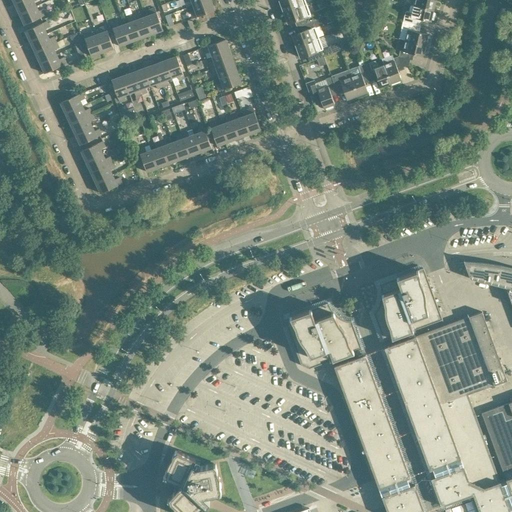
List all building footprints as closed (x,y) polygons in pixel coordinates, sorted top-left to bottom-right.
[(16,8),(19,14),(37,6),(34,1),(36,0),(22,0),(14,4),(16,8)] [(195,10),(190,12),(192,18),(198,16),(215,10),(211,0),(208,0),(193,6),(195,10)] [(281,0),(280,1),(284,12),(306,4),(304,0),(281,0)] [(414,6),(433,11),(435,0),(414,0),(415,0),(414,6)] [(298,19),(300,25),(320,18),(318,11),(310,14),(306,4),(284,12),(288,23),(298,19)] [(433,12),(433,11),(414,6),(411,5),(410,12),(408,11),(407,11),(406,12),(405,12),(405,13),(403,22),(418,25),(420,19),(430,22),(431,20),(433,20),(435,13),(433,12)] [(37,6),(19,14),(24,25),(46,15),(43,9),(39,11),(37,6)] [(150,14),(146,16),(152,34),(163,30),(155,8),(149,10),(150,14)] [(145,36),(152,34),(146,16),(140,18),(139,13),(133,16),(141,39),(146,37),(145,36)] [(296,46),(319,38),(315,27),(335,20),(332,14),(320,18),(300,25),(303,31),(292,35),(296,46)] [(129,22),(124,24),(130,42),(137,40),(141,39),(133,16),(127,18),(129,22)] [(25,31),(30,41),(47,33),(45,29),(49,27),(47,21),(25,31)] [(119,46),(130,42),(124,24),(119,26),(117,21),(111,24),(119,46)] [(417,32),(418,25),(403,22),(401,28),(408,30),(405,40),(425,45),(427,34),(417,32)] [(101,33),(96,34),(103,52),(114,48),(105,26),(99,28),(101,33)] [(91,56),(103,52),(96,34),(91,36),(89,31),(83,34),(91,56)] [(49,39),(47,33),(30,41),(33,48),(32,48),(34,52),(56,42),(54,36),(49,39)] [(319,38),(296,46),(300,58),(311,54),(313,60),(317,59),(324,56),(333,53),(340,50),(338,43),(323,49),(319,38)] [(209,45),(203,47),(205,54),(210,52),(212,56),(230,50),(226,39),(209,45)] [(400,50),(398,56),(409,65),(411,53),(422,56),(425,45),(405,40),(403,51),(400,50)] [(37,56),(40,63),(57,55),(55,50),(59,48),(56,42),(34,52),(36,56),(37,56)] [(232,57),(230,50),(212,56),(214,62),(209,63),(211,69),(234,61),(233,56),(232,57)] [(59,59),(57,55),(40,63),(45,73),(66,63),(64,57),(59,59)] [(392,55),(382,59),(384,65),(391,83),(401,79),(397,69),(409,65),(398,56),(393,58),(392,55)] [(176,56),(166,60),(172,78),(177,76),(179,80),(185,78),(176,56)] [(324,56),(317,59),(320,65),(326,63),(324,56)] [(159,62),(155,63),(163,86),(169,84),(167,80),(172,78),(166,60),(159,62)] [(236,65),(234,61),(211,69),(213,75),(218,73),(220,78),(238,72),(235,65),(236,65)] [(380,87),(391,83),(384,65),(376,67),(374,63),(372,62),(365,64),(370,79),(376,77),(380,87)] [(150,65),(144,68),(151,86),(155,84),(157,89),(163,86),(155,63),(150,65)] [(364,81),(370,79),(365,64),(358,67),(348,70),(357,95),(368,92),(364,81)] [(137,69),(133,71),(141,94),(147,92),(146,87),(151,86),(144,68),(137,70),(137,69)] [(348,70),(331,76),(337,91),(343,89),(347,99),(357,95),(348,70)] [(122,76),(129,94),(134,92),(136,96),(141,94),(133,71),(129,73),(122,76)] [(242,83),(238,72),(220,78),(221,83),(217,85),(219,91),(242,83)] [(122,76),(111,80),(120,102),(126,100),(124,95),(129,94),(122,76)] [(306,83),(305,83),(313,104),(321,101),(324,108),(325,107),(326,110),(333,107),(333,104),(334,104),(332,96),(331,94),(337,91),(331,76),(325,79),(326,80),(327,85),(317,89),(316,84),(314,80),(306,83)] [(243,96),(240,90),(234,92),(237,98),(243,96)] [(65,113),(82,105),(80,101),(85,98),(82,92),(60,103),(65,113)] [(232,93),(226,95),(228,102),(234,100),(232,93)] [(196,98),(189,101),(191,107),(199,104),(196,98)] [(184,103),(172,107),(175,113),(186,108),(184,103)] [(126,104),(119,106),(125,121),(138,116),(134,106),(128,108),(126,104)] [(82,105),(65,113),(68,120),(69,124),(92,113),(89,108),(85,110),(82,105)] [(253,107),(246,110),(248,114),(243,116),(250,134),(261,130),(253,107)] [(92,113),(69,124),(71,128),(72,128),(75,134),(92,126),(90,121),(95,119),(92,113)] [(243,136),(250,134),(243,116),(238,118),(237,113),(231,115),(239,139),(244,137),(243,136)] [(239,139),(231,115),(225,117),(227,122),(222,124),(228,142),(235,139),(235,140),(239,139)] [(121,119),(115,121),(118,127),(124,124),(121,119)] [(221,144),(228,142),(222,124),(217,126),(215,121),(209,123),(217,146),(221,144)] [(194,134),(198,144),(201,152),(212,148),(203,125),(197,128),(199,132),(194,134)] [(92,126),(75,134),(80,145),(102,135),(99,129),(94,131),(92,126)] [(201,152),(198,144),(194,134),(189,136),(187,131),(182,133),(190,157),(194,155),(194,154),(201,152)] [(173,142),(173,144),(179,160),(186,157),(186,158),(190,157),(182,133),(176,135),(178,140),(173,142)] [(179,160),(173,144),(173,142),(168,144),(166,139),(160,141),(169,165),(173,163),(173,162),(179,160)] [(103,141),(95,144),(81,151),(86,162),(103,154),(101,149),(105,147),(104,144),(103,141)] [(156,148),(151,150),(157,168),(164,165),(164,166),(169,165),(160,141),(154,143),(155,144),(156,148)] [(147,172),(157,168),(151,150),(146,152),(145,147),(138,149),(147,172)] [(90,172),(112,162),(110,157),(110,156),(105,159),(103,154),(86,162),(89,168),(88,168),(90,172)] [(93,176),(96,183),(113,175),(110,170),(115,168),(112,162),(90,172),(92,176),(93,176)] [(122,183),(119,177),(115,179),(113,175),(96,183),(100,193),(122,183)] [(464,260),(463,260),(466,267),(470,278),(509,288),(509,291),(507,290),(511,304),(511,268),(494,264),(465,261),(464,260)] [(384,341),(443,319),(423,267),(379,284),(380,286),(381,288),(381,290),(381,291),(381,293),(381,295),(381,297),(381,299),(380,301),(380,303),(379,305),(378,306),(377,308),(376,310),(375,311),(374,313),(384,341)] [(328,303),(284,319),(287,326),(301,365),(309,368),(332,360),(362,349),(351,321),(349,321),(347,320),(346,320),(344,319),(342,318),(340,317),(339,316),(337,315),(335,314),(334,312),(333,311),(332,309),(331,308),(330,306),(329,304),(328,303)] [(385,347),(384,347),(429,470),(431,470),(433,469),(435,476),(432,478),(431,478),(441,505),(441,506),(473,495),(479,511),(511,511),(511,401),(508,403),(481,413),(503,472),(503,473),(507,483),(501,485),(498,475),(468,394),(478,391),(507,380),(503,370),(498,354),(491,337),(485,321),(482,312),(472,315),(454,322),(387,346),(385,347)] [(334,366),(382,496),(387,511),(424,511),(415,484),(414,484),(410,486),(407,478),(409,478),(411,477),(365,354),(334,366)] [(165,473),(163,477),(165,478),(169,480),(169,481),(169,483),(169,485),(169,487),(170,489),(170,491),(171,492),(172,494),(169,497),(167,499),(170,501),(170,502),(180,511),(196,511),(204,504),(205,506),(210,501),(204,496),(219,493),(219,492),(221,492),(221,489),(221,488),(217,467),(216,466),(216,463),(214,463),(195,467),(195,466),(193,465),(192,465),(196,459),(177,450),(175,450),(174,453),(165,473)]
